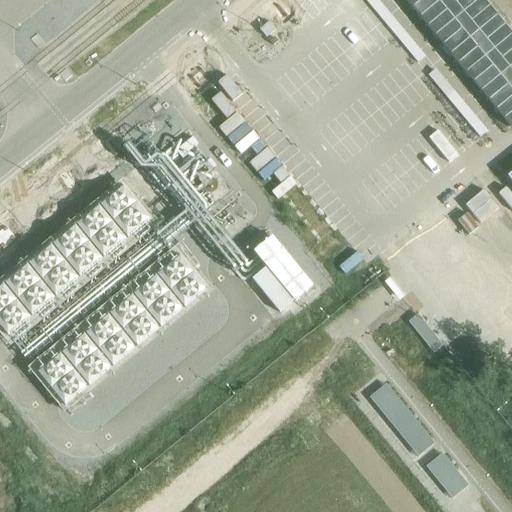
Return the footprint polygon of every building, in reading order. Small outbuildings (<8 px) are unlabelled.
[(511,38),(480,0),(399,0),(508,132),(511,128),(511,38)] [(234,74),(222,81),(235,104),(247,97),(234,74)] [(222,127),(238,145),(256,129),(240,112),(222,127)] [(294,128),(256,157),(324,244),(362,214),(294,128)] [(122,187),(0,284),(0,334),(64,410),(212,294),(122,187)] [(272,265),(258,277),(289,312),(321,285),(277,233),(259,249),(272,265)] [(342,263),(361,249),(355,240),(336,254),(342,263)] [(247,271),(279,319),(285,315),(258,274),(270,266),(266,258),(247,271)] [(448,272),(432,285),(446,302),(462,288),(448,272)] [(466,294),(450,307),(463,323),(479,310),(466,294)] [(434,352),(446,344),(425,309),(412,316),(434,352)] [(384,387),(368,400),(417,459),(433,446),(384,387)] [(442,456),(425,469),(451,501),(467,488),(442,456)]
